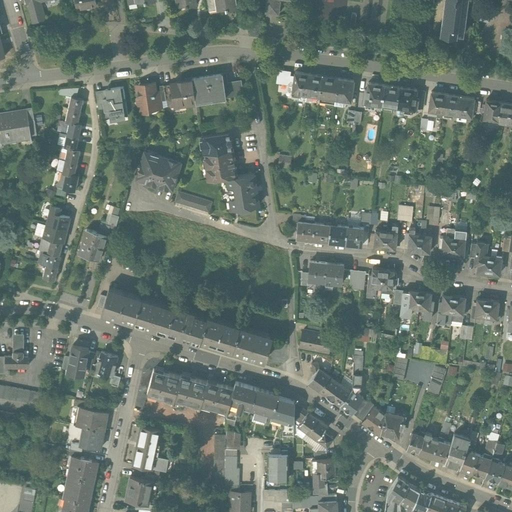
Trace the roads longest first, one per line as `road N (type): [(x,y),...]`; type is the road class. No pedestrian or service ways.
road 1 (residential): [(511,90),(246,53)]
road 2 (residential): [(372,445),(288,382),(142,340)]
road 3 (residential): [(274,235),(287,245),(405,259),(433,275),(511,287)]
road 4 (residential): [(246,53),(241,39),(113,24),(120,68)]
road 5 (residential): [(105,511),(142,340)]
road 6 (residential): [(89,72),(96,141),(70,240)]
road 7 (residential): [(511,511),(428,479),(372,445)]
road 8 (residential): [(137,196),(274,235)]
road 9 (residential): [(246,53),(120,68)]
road 10 (residential): [(274,235),(259,114)]
road 11 (residential): [(142,340),(26,310)]
